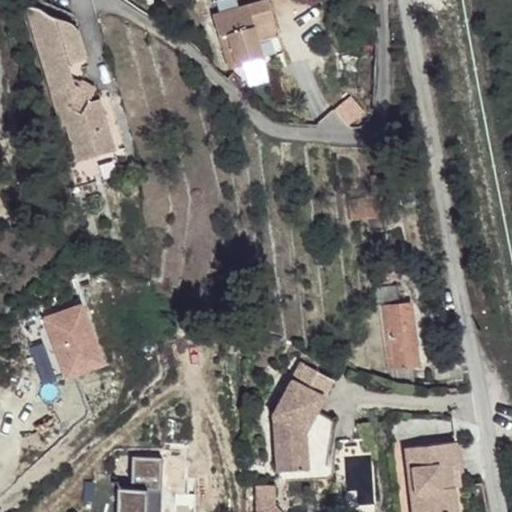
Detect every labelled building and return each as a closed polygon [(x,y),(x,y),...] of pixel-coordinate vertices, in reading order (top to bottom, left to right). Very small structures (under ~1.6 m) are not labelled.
[(68,115),(78,154),(114,145),(100,91),(88,94),(80,106),(67,95),(77,79),(71,55),(87,50),(78,22),(68,14),(58,9),(49,7),(34,2),(28,0),(26,0),(61,117),(68,115)] [(263,0),(244,6),(262,63),(284,57),(270,0),(263,0)] [(348,0),(350,15),(374,14),(374,0),(348,0)] [(228,71),(262,63),(244,6),(214,14),(228,71)] [(178,15),(181,21),(188,19),(186,12),(178,15)] [(80,106),(88,94),(97,83),(83,71),(77,79),(67,95),(80,106)] [(382,199),(350,204),(353,226),(385,222),(382,199)] [(390,376),(392,382),(415,386),(413,371),(420,370),(412,309),(402,308),(399,292),(380,294),(390,376)] [(86,307),(44,316),(58,384),(101,374),(86,307)] [(271,413),(275,468),(304,466),(302,430),(330,375),(296,360),(271,413)] [(432,388),(460,387),(458,368),(430,370),(432,388)] [(155,469),(129,466),(124,511),(150,511),(151,507),(164,508),(163,511),(194,511),(200,447),(170,445),(167,476),(154,475),(155,469)] [(406,501),(406,511),(450,511),(451,500),(458,501),(457,454),(407,455),(407,477),(411,477),(412,501),(406,501)] [(257,502),(274,501),(274,484),(256,484),(257,502)]
